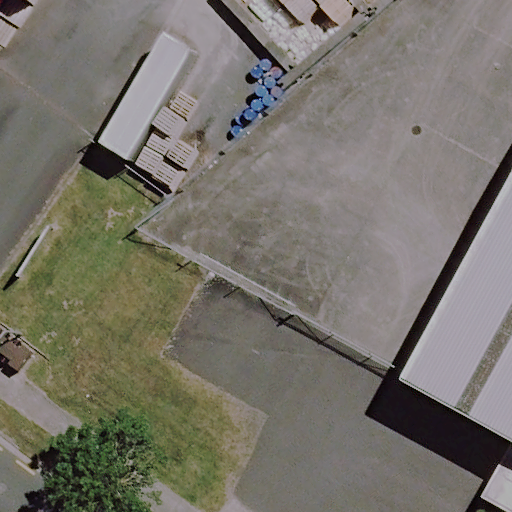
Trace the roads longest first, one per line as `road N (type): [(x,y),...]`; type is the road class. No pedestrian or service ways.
road 1 (unknown): [(511,57),(264,511)]
road 2 (unknown): [(173,0),(0,300)]
